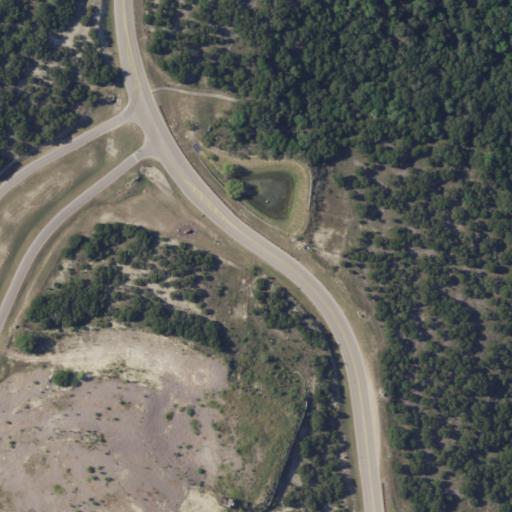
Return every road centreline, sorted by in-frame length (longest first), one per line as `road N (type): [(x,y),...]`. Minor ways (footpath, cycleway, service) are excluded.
road 1 (tertiary): [(373,511),(348,341),(320,296),(200,199),(161,145),(139,110),(121,0)]
road 2 (residential): [(0,321),(31,258),(63,217),(161,145)]
road 3 (residential): [(139,110),(0,195)]
